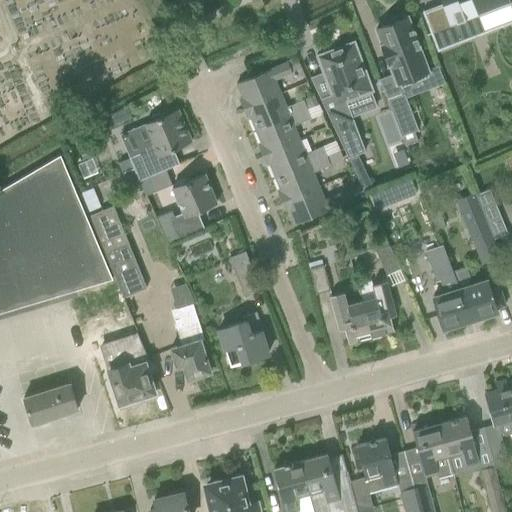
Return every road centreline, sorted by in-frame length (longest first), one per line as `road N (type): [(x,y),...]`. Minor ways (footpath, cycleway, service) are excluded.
road 1 (residential): [(320,395),(201,82)]
road 2 (residential): [(0,480),(320,395)]
road 3 (residential): [(320,395),(511,345)]
